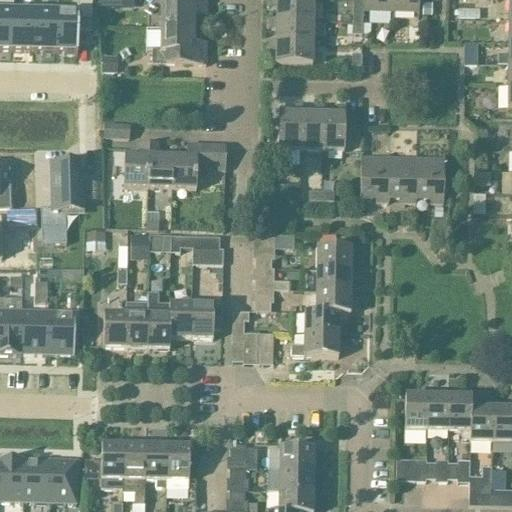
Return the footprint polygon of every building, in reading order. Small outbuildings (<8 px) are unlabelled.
[(54,16),(53,56),(75,57),(75,58),(76,58),(77,23),(91,23),(91,0),(76,0),(76,17),(54,16)] [(159,31),(193,32),(194,18),(206,19),(206,0),(180,0),(180,7),(160,7),(159,31)] [(362,14),(390,15),(390,0),(362,0),(362,4),(362,14)] [(390,0),(390,15),(418,16),(418,0),(390,0)] [(276,25),(312,25),(312,3),(277,3),(277,1),(266,1),(266,11),(276,11),(276,22),(276,25)] [(361,26),(362,14),(362,4),(352,4),(352,26),(361,26)] [(0,5),(0,54),(10,55),(11,15),(12,15),(12,6),(0,5)] [(422,7),(422,19),(430,19),(431,7),(422,7)] [(457,24),(473,24),(473,14),(457,14),(457,24)] [(11,15),(10,55),(32,56),(33,16),(12,15),(11,15)] [(33,16),(32,56),(53,56),(54,16),(33,16)] [(275,46),(312,47),(312,25),(276,25),(276,22),(266,22),(266,33),(275,33),(275,44),(275,46)] [(361,26),(352,26),(352,38),(361,38),(361,37),(361,26)] [(193,46),(193,32),(159,31),(159,56),(151,56),(151,68),(205,69),(206,47),(193,46)] [(311,69),(312,47),(275,46),(275,44),(266,44),(266,46),(266,54),(275,54),(275,69),(311,69)] [(511,47),(507,48),(507,58),(497,58),(497,69),(507,69),(511,69),(511,47)] [(351,57),(351,70),(361,70),(361,57),(351,57)] [(300,118),(302,118),(302,109),(300,109),(291,109),(291,118),(278,118),(277,155),(299,155),(300,118)] [(313,118),(302,118),(300,118),(299,155),(321,156),(321,118),(322,109),(313,109),(313,118)] [(334,119),(323,118),(321,118),(321,156),(343,156),(344,121),(345,121),(345,110),(334,110),(334,119)] [(103,130),(102,142),(128,143),(129,130),(103,130)] [(122,192),(147,193),(147,147),(138,146),(138,158),(123,158),(122,192)] [(147,147),(147,193),(171,194),(172,160),(157,159),(158,147),(147,147)] [(225,149),(186,148),(186,160),(172,160),(171,194),(195,195),(196,174),(224,175),(225,149)] [(375,207),(387,207),(388,162),(360,161),(359,201),(375,202),(375,207)] [(388,162),(387,207),(388,207),(388,202),(402,202),(402,207),(414,207),(415,162),(388,162)] [(443,163),(415,162),(414,207),(415,207),(415,202),(429,203),(429,207),(442,208),(443,163)] [(51,212),(40,212),(41,250),(65,249),(65,248),(62,248),(61,216),(79,216),(78,182),(78,168),(50,169),(51,212)] [(0,214),(9,214),(8,187),(0,187),(0,214)] [(277,189),(276,205),(288,205),(299,205),(299,189),(297,189),(277,189)] [(320,205),(320,196),(308,195),(308,205),(320,205)] [(320,205),(332,206),(333,196),(320,196),(320,205)] [(442,211),(433,211),(433,221),(441,221),(442,211)] [(145,225),(145,234),(158,234),(158,226),(145,225)] [(105,235),(85,235),(85,246),(105,245),(105,235)] [(130,239),(129,251),(148,251),(148,239),(130,239)] [(148,251),(148,257),(160,257),(160,240),(148,239),(148,251)] [(170,240),(169,257),(179,258),(179,253),(191,253),(218,254),(218,242),(179,241),(179,240),(170,240)] [(117,250),(117,272),(126,273),(126,251),(117,250)] [(252,257),(252,264),(254,264),(254,274),(271,274),(271,264),(273,264),(273,257),(274,252),(252,252),(252,257)] [(315,252),(315,273),(350,275),(350,252),(315,252)] [(191,253),(191,269),(222,270),(222,254),(218,254),(191,253)] [(117,272),(117,288),(126,289),(126,273),(117,272)] [(315,295),(349,296),(350,275),(315,273),(315,295)] [(34,283),(34,306),(46,306),(46,283),(48,283),(47,275),(35,275),(36,283),(34,283)] [(59,275),(47,275),(48,283),(60,283),(60,275),(59,275)] [(82,275),(74,275),(74,287),(82,287),(82,275)] [(21,282),(9,282),(9,290),(21,290),(21,282)] [(253,292),(253,294),(270,295),(288,295),(288,286),(253,285),(253,292)] [(338,318),(338,319),(349,319),(349,296),(315,295),(314,316),(314,317),(338,318)] [(166,319),(167,308),(157,308),(157,298),(147,298),(147,308),(147,319),(146,354),(168,354),(168,343),(168,319),(166,319)] [(253,306),(253,316),(270,316),(270,306),(253,306)] [(147,308),(125,307),(125,318),(124,353),(146,354),(147,319),(147,308)] [(167,308),(166,319),(168,319),(168,343),(190,343),(190,309),(167,308)] [(190,309),(190,343),(212,344),(212,309),(190,309)] [(0,359),(20,360),(21,316),(20,316),(0,315),(0,359)] [(21,316),(20,360),(20,359),(46,360),(47,316),(21,316)] [(47,316),(46,360),(73,360),(74,317),(47,316)] [(248,316),(232,316),(231,366),(240,366),(241,337),(243,337),(243,325),(248,326),(248,316)] [(303,316),(303,338),(338,339),(338,319),(338,318),(314,317),(314,316),(303,316)] [(124,353),(125,318),(103,318),(102,353),(124,353)] [(212,319),(212,333),(220,334),(220,320),(212,319)] [(241,337),(240,366),(242,366),(242,369),(256,369),(259,369),(259,338),(243,338),(243,337),(241,337)] [(338,339),(303,338),(303,350),(290,350),(290,360),(337,361),(338,339)] [(404,434),(426,434),(427,400),(404,399),(404,434)] [(427,400),(426,434),(447,435),(448,400),(427,400)] [(448,400),(447,435),(461,435),(461,445),(468,445),(468,435),(469,412),(470,412),(470,401),(448,400)] [(469,412),(468,435),(468,445),(468,446),(490,447),(491,412),(470,412),(469,412)] [(511,412),(491,412),(490,447),(511,447),(511,412)] [(122,449),(100,449),(100,484),(100,494),(122,494),(122,484),(122,449)] [(144,449),(122,449),(122,484),(122,494),(122,497),(134,497),(133,508),(143,509),(143,484),(144,449)] [(166,450),(144,449),(143,484),(155,485),(155,492),(165,492),(166,450)] [(188,450),(166,450),(165,492),(187,493),(188,450)] [(227,462),(227,473),(228,473),(232,474),(245,474),(245,452),(229,452),(229,462),(227,462)] [(278,474),(312,475),(313,453),(278,452),(278,474)] [(0,462),(0,507),(22,508),(23,463),(0,462)] [(23,463),(22,508),(48,508),(49,465),(24,464),(24,463),(23,463)] [(395,465),(395,486),(403,486),(414,486),(414,464),(403,464),(395,464),(395,465)] [(49,465),(48,508),(75,509),(76,465),(49,465)] [(447,468),(446,487),(447,484),(456,484),(456,487),(467,487),(467,481),(468,466),(456,465),(456,468),(447,468)] [(425,467),(425,484),(434,484),(434,468),(425,467)] [(480,481),(467,481),(467,487),(468,487),(468,498),(490,499),(490,471),(481,471),(480,481)] [(490,471),(490,499),(468,498),(468,510),(511,511),(511,494),(490,494),(490,471)] [(245,474),(228,473),(228,483),(245,483),(245,474)] [(267,474),(267,496),(277,496),(311,497),(312,497),(312,475),(278,474),(267,474)] [(228,496),(228,504),(244,505),(244,504),(244,496),(244,495),(228,495),(228,496)] [(311,511),(312,497),(277,496),(276,511),(311,511)]
